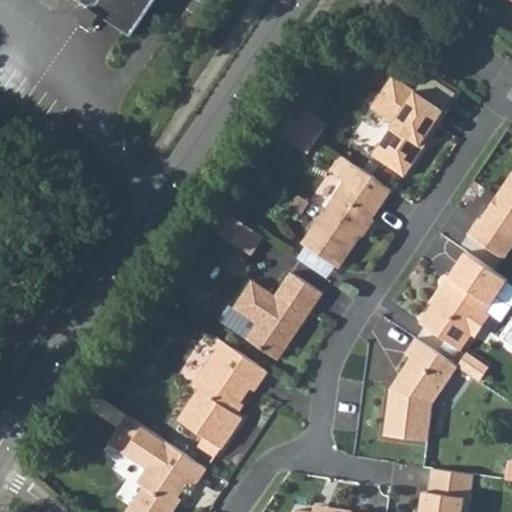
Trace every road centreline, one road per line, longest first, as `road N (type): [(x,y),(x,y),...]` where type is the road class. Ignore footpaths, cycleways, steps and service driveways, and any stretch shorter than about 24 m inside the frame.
road 1 (tertiary): [(0,445),(298,0)]
road 2 (residential): [(511,104),(489,122),(330,355),(309,459)]
road 3 (residential): [(511,85),(387,0)]
